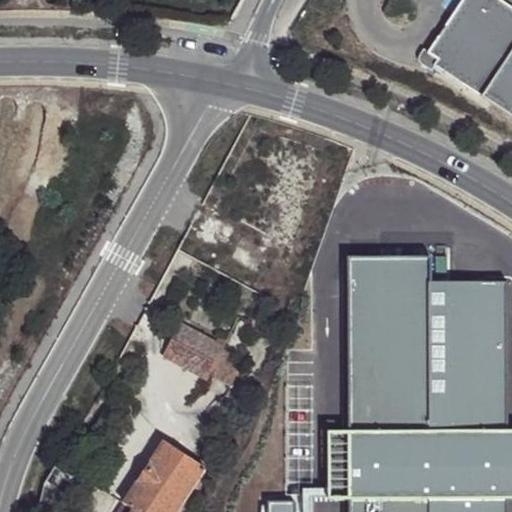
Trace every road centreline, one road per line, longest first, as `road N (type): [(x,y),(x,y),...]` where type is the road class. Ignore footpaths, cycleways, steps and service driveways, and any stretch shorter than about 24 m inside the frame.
road 1 (unclassified): [(220,82),(36,412),(0,506)]
road 2 (residential): [(511,203),(392,139),(239,86)]
road 3 (residential): [(220,82),(119,66),(0,63)]
